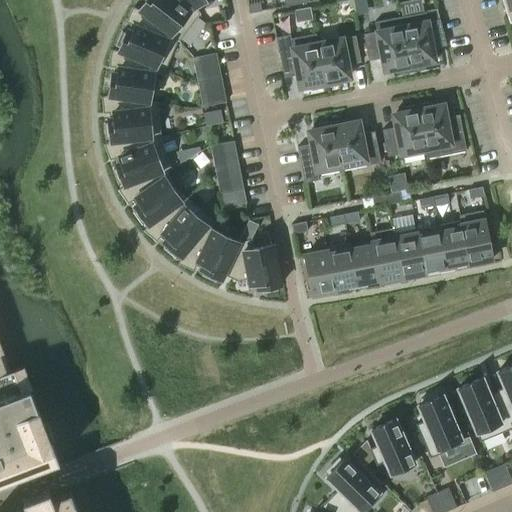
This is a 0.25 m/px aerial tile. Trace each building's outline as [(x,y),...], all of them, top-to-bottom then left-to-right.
[(141,8),(138,10),(141,12),(177,40),(178,41),(199,14),(187,0),(145,0),(140,7),(141,8)] [(187,0),(199,14),(199,15),(200,14),(195,7),(203,0),(187,0)] [(400,0),(402,10),(424,8),(423,0),(400,0)] [(511,0),(501,0),(507,18),(511,16),(511,0)] [(259,3),(247,5),(249,13),(261,11),(259,3)] [(312,7),(297,7),(297,18),(312,18),(312,7)] [(220,11),(222,20),(228,19),(227,10),(220,11)] [(121,53),(154,67),(164,71),(177,40),(141,12),(133,32),(127,29),(125,33),(121,31),(115,45),(120,47),(118,51),(121,53)] [(425,12),(399,17),(410,71),(425,68),(424,63),(435,61),(432,48),(445,45),(440,19),(427,21),(425,12)] [(410,71),(399,17),(374,22),(376,31),(363,34),(368,61),(381,58),(384,71),(395,69),(396,74),(410,71)] [(316,43),(317,43),(315,33),(290,39),(289,35),(275,37),(283,77),(296,75),(299,88),(310,86),(311,90),(325,87),(316,43)] [(355,35),(317,43),(316,43),(325,87),(340,84),(339,80),(350,78),(347,65),(360,62),(355,35)] [(109,93),(108,96),(148,102),(149,101),(154,67),(121,53),(118,73),(112,72),(111,76),(108,93),(109,93)] [(216,53),(192,57),(195,70),(218,65),(216,53)] [(218,65),(195,70),(197,82),(220,77),(218,65)] [(220,77),(197,82),(199,94),(223,89),(220,77)] [(223,89),(199,94),(202,106),(225,102),(223,89)] [(110,138),(110,142),(113,142),(159,137),(160,137),(157,103),(157,102),(149,101),(148,102),(108,96),(112,97),(114,118),(108,118),(108,123),(103,123),(105,138),(110,138)] [(431,102),(417,105),(426,154),(427,158),(466,151),(458,115),(445,117),(443,104),(432,106),(431,102)] [(426,154),(417,105),(402,107),(403,112),(392,114),(395,127),(382,130),(387,156),(400,154),(401,159),(426,154)] [(346,118),(332,121),(341,170),(380,163),(374,131),(361,134),(358,121),(347,123),(346,118)] [(341,170),(332,121),(317,124),(318,129),(307,131),(310,144),(297,147),(304,183),(318,180),(317,175),(341,170)] [(159,137),(113,142),(121,161),(115,164),(117,168),(112,169),(118,183),(122,182),(124,186),(127,185),(165,170),(170,168),(159,137)] [(233,141),(210,145),(212,157),(236,153),(233,141)] [(236,153),(212,157),(215,170),(238,165),(236,153)] [(238,165),(215,170),(217,182),(240,177),(238,165)] [(165,170),(127,185),(139,202),(134,205),(136,209),(133,212),(141,224),(145,221),(148,225),(150,223),(151,223),(185,199),(165,170)] [(240,177),(217,182),(219,194),(243,190),(240,177)] [(468,190),(470,199),(484,196),(482,187),(468,190)] [(400,191),(385,194),(387,203),(401,201),(400,191)] [(387,203),(385,194),(371,197),(373,206),(387,203)] [(433,197),(434,206),(448,203),(446,194),(433,197)] [(434,206),(433,197),(419,200),(420,209),(434,206)] [(151,223),(167,237),(163,241),(166,244),(163,248),(175,258),(178,254),(181,257),(183,254),(207,227),(193,214),(193,213),(180,202),(185,199),(151,223)] [(461,225),(469,264),(492,259),(483,210),(458,215),(461,226),(461,225)] [(357,211),(343,214),(345,223),(359,221),(357,211)] [(345,223),(343,214),(329,217),(331,226),(345,223)] [(293,234),(307,231),(305,221),(291,224),(293,234)] [(439,225),(417,229),(416,229),(424,273),(425,273),(427,271),(446,267),(439,230),(440,230),(439,225)] [(461,225),(461,226),(440,230),(439,230),(446,267),(468,263),(468,264),(469,264),(461,225)] [(183,254),(202,263),(200,269),(203,271),(201,275),(215,282),(217,277),(220,279),(239,241),(237,242),(222,235),(222,234),(207,227),(183,254)] [(393,233),(394,232),(393,228),(369,232),(371,243),(372,243),(379,281),(402,277),(393,233)] [(416,228),(394,232),(393,233),(402,277),(424,273),(416,229),(417,229),(416,228)] [(220,279),(221,279),(230,262),(233,263),(236,279),(236,280),(236,281),(248,278),(249,284),(256,283),(257,289),(261,288),(262,293),(277,290),(276,285),(280,284),(272,245),(254,248),(252,239),(239,241),(220,279)] [(349,247),(350,247),(349,242),(325,247),(326,251),(327,250),(335,290),(336,289),(357,285),(349,247)] [(372,243),(371,243),(350,247),(349,247),(357,285),(378,281),(378,282),(379,281),(372,243)] [(327,250),(326,251),(303,255),(311,295),(335,290),(327,250)] [(503,387),(496,390),(511,427),(511,425),(511,423),(511,422),(511,364),(497,371),(503,387)] [(42,422),(21,367),(8,373),(0,375),(0,483),(58,462),(48,439),(43,441),(37,424),(42,422)] [(482,378),(457,388),(479,441),(511,427),(496,390),(488,393),(482,378)] [(424,420),(415,424),(430,457),(463,443),(442,395),(438,396),(436,392),(419,399),(421,403),(417,405),(424,420)] [(377,445),(369,448),(376,465),(384,461),(389,473),(414,462),(395,419),(370,430),(377,445)] [(379,491),(344,458),(325,477),(337,489),(331,495),(343,507),(350,501),(360,511),(379,491)] [(503,464),(483,472),(491,491),(511,483),(503,464)] [(448,487),(436,492),(445,511),(456,507),(448,487)] [(77,511),(70,491),(13,511),(77,511)] [(436,492),(425,497),(431,511),(443,511),(445,511),(436,492)]
